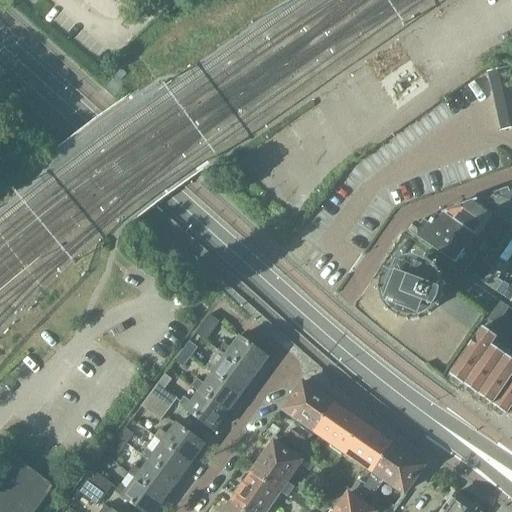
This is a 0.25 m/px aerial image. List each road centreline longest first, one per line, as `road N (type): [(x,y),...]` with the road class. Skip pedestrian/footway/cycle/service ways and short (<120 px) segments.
road 1 (secondary): [(511,474),(377,377),(0,39)]
road 2 (residential): [(350,289),(405,212),(511,169)]
road 3 (residential): [(177,511),(279,368)]
